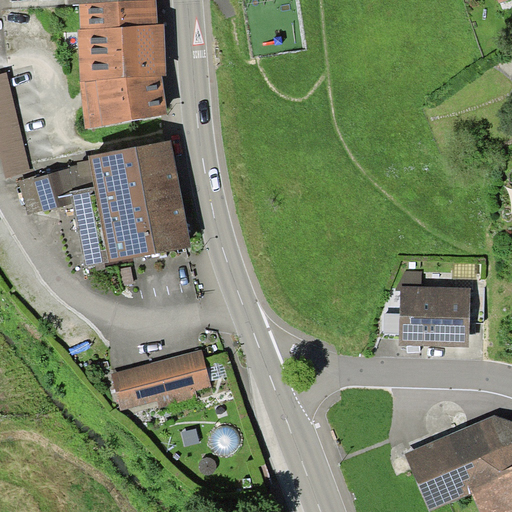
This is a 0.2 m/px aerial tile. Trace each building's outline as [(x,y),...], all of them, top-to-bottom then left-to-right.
[(162,75),(166,76),(164,23),(158,24),(157,0),(81,3),(81,30),(77,29),(80,83),(85,129),(167,114),(162,75)] [(7,73),(0,74),(0,154),(6,178),(31,172),(7,73)] [(172,140),(89,155),(90,160),(95,188),(70,192),(72,204),(84,267),(191,247),(172,140)] [(36,175),(19,181),(29,215),(43,210),(72,204),(70,192),(95,188),(90,160),(77,162),(78,165),(69,166),(69,169),(36,177),(36,175)] [(396,290),(401,291),(401,287),(422,287),(422,271),(405,271),(396,287),(396,290)] [(422,287),(401,287),(401,291),(400,314),(400,333),(399,345),(470,347),(471,288),(422,287)] [(400,333),(400,314),(384,314),(384,333),(400,333)] [(202,349),(111,373),(121,410),(158,400),(160,407),(197,398),(196,391),(212,386),(202,349)] [(511,511),(511,420),(495,415),(405,453),(430,511),(472,494),(480,511),(511,511)] [(196,428),(182,431),(185,445),(199,442),(196,428)]
